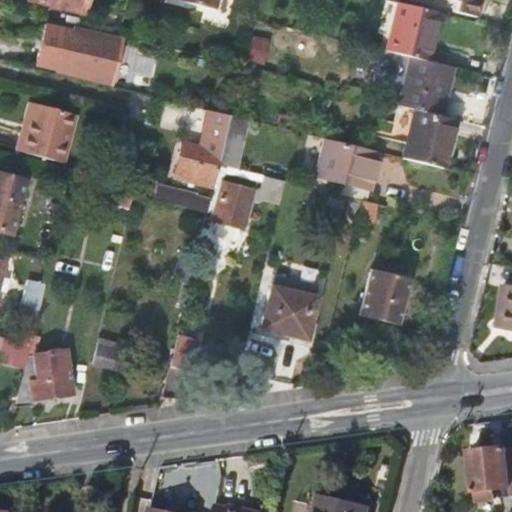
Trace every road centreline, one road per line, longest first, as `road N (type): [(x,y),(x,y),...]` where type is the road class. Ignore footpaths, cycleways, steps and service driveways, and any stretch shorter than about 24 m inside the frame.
road 1 (secondary): [(436,399),(0,458)]
road 2 (residential): [(511,96),(436,399)]
